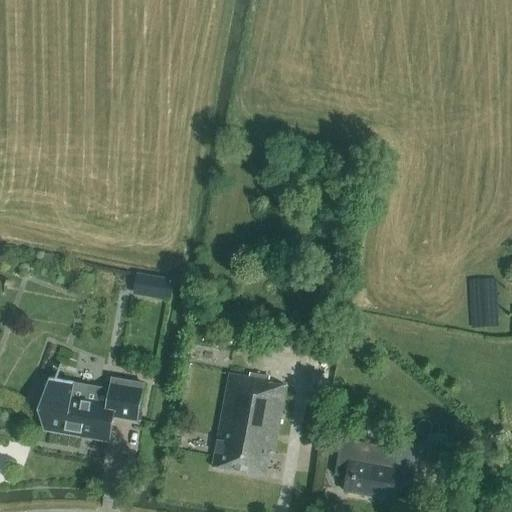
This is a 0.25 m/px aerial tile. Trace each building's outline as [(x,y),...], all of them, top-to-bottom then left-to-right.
[(173,280),(157,278),(154,297),(170,300),(173,280)] [(339,350),(330,348),(327,348),(318,403),(314,403),(312,418),(324,420),(326,408),(331,408),(340,350),(339,350)] [(107,440),(108,440),(112,416),(136,420),(137,420),(144,384),(143,384),(112,378),(110,390),(99,388),(98,393),(97,393),(73,389),(74,383),(73,383),(57,380),(62,364),(61,364),(44,411),(49,431),(51,430),(82,436),(83,436),(83,432),(92,434),(91,437),(107,440)] [(270,381),(240,376),(229,374),(212,467),(266,477),(270,453),(274,454),(286,386),(270,383),(270,381)] [(347,478),(344,491),(390,499),(399,449),(341,439),(335,475),(347,478)]
